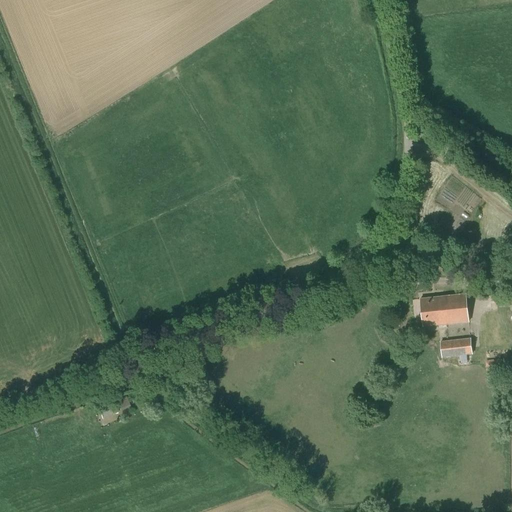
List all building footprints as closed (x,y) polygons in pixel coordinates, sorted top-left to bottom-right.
[(478,258),(477,269),(484,270),(485,259),(478,258)] [(424,327),(469,322),(466,295),(421,300),(424,327)] [(442,358),(472,355),(471,339),(441,342),(442,358)] [(486,374),(507,373),(506,367),(509,367),(508,359),(485,361),(486,368),(480,368),(481,374),(486,373),(486,374)] [(103,417),(119,411),(115,402),(99,408),(103,417)]
